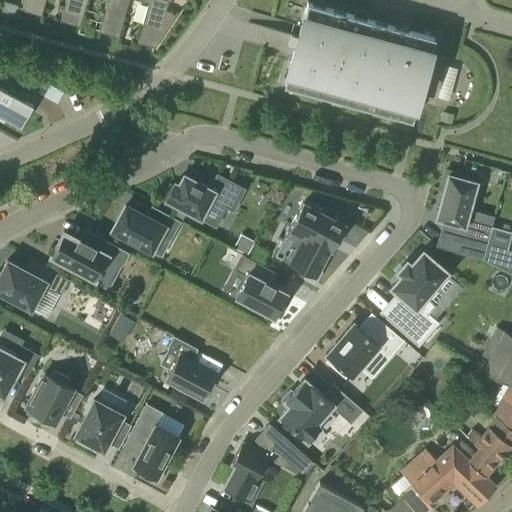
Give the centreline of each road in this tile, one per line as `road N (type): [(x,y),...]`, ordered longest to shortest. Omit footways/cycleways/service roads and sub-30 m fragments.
road 1 (residential): [(0,231),(197,140),(395,188),(407,200),(411,212),(395,244),(243,404),(183,511)]
road 2 (residential): [(0,166),(144,95),(171,73),(225,0)]
road 3 (residential): [(180,511),(0,417)]
